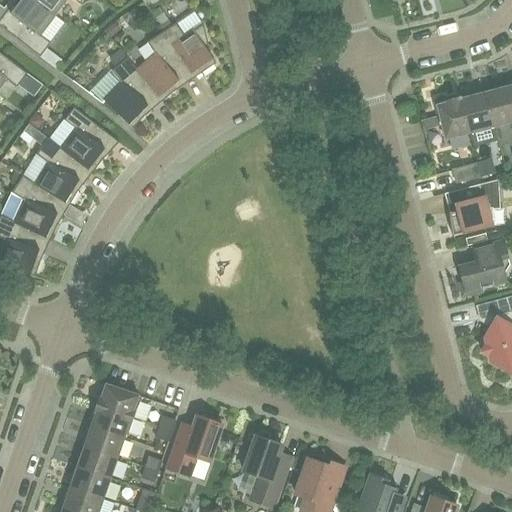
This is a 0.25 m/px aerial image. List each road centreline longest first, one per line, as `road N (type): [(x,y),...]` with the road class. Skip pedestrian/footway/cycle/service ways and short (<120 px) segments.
road 1 (residential): [(511,485),(65,329)]
road 2 (residential): [(364,65),(457,401),(470,416),(511,423)]
road 3 (residential): [(65,329),(84,270),(129,194),(158,159),(261,90)]
road 4 (residential): [(1,511),(65,329)]
road 5 (residential): [(364,65),(480,34),(511,8)]
